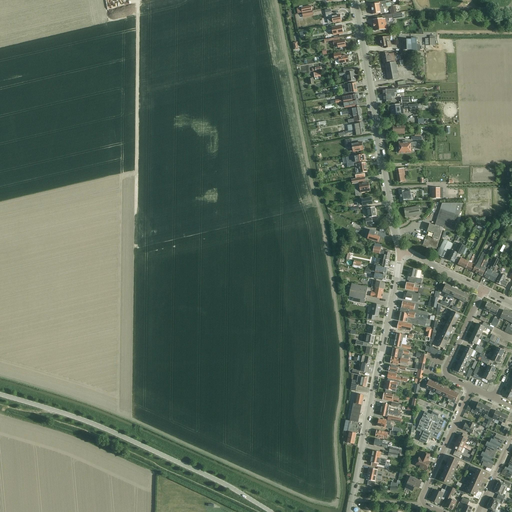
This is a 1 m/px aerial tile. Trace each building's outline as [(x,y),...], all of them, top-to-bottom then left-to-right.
[(376,8),(380,7),(383,7),(386,7),(391,6),(390,3),(386,3),(385,1),(374,3),(374,5),(371,5),(372,10),(376,9),(376,8)] [(376,9),(372,10),(373,15),(381,14),(380,10),(383,10),(383,7),(380,7),(376,8),(376,9)] [(341,21),(342,21),(341,18),(340,16),(337,16),(332,16),(331,10),(325,11),(327,18),(328,18),(328,20),(329,24),(333,23),(341,22),(341,21)] [(385,19),(393,18),(392,14),(382,16),(382,19),(374,20),(375,31),(387,30),(385,19)] [(344,32),(343,30),(343,29),(342,26),(341,23),(335,24),(336,27),(332,27),(332,28),(329,28),(329,31),(332,30),(333,35),(344,33),(344,32)] [(384,49),(392,47),(391,42),(393,41),(392,36),(380,39),(382,47),(384,47),(384,49)] [(333,39),(327,40),(327,43),(333,42),(333,43),(334,43),(334,45),(338,44),(339,48),(340,50),(342,50),(342,48),(346,47),(345,40),(341,41),(340,38),(333,39)] [(417,48),(416,38),(411,38),(411,39),(403,40),(403,50),(411,50),(411,52),(417,51),(417,48)] [(340,64),(349,62),(347,55),(342,56),(341,53),(334,54),(335,58),(335,61),(339,60),(340,64)] [(395,62),(393,53),(389,54),(388,54),(383,55),(385,63),(395,62)] [(388,80),(399,78),(396,63),(385,65),(388,80)] [(340,76),(345,76),(345,79),(347,78),(348,83),(355,81),(354,72),(352,72),(351,68),(343,70),(344,73),(339,73),(340,76)] [(347,90),(342,91),(343,95),(348,94),(350,93),(357,92),(356,84),(356,83),(348,84),(349,87),(346,88),(347,90)] [(344,102),(359,100),(358,94),(343,96),(343,99),(335,100),(336,103),(344,102)] [(395,97),(395,94),(383,95),(384,102),(392,101),(392,97),(395,97)] [(359,100),(344,102),(345,108),(355,107),(360,106),(359,100)] [(402,106),(402,104),(400,104),(400,105),(391,106),(392,116),(401,115),(401,114),(403,114),(402,106)] [(360,108),(350,110),(351,114),(353,114),(353,116),(361,115),(360,108)] [(362,121),(361,115),(353,116),(354,119),(348,120),(349,123),(362,121)] [(349,131),(364,129),(363,123),(354,124),(355,128),(351,129),(351,127),(348,128),(349,131)] [(363,149),(364,148),(364,147),(363,146),(362,143),(352,144),(351,140),(345,141),(347,148),(352,146),(353,152),(363,150),(363,149)] [(411,154),(411,148),(411,147),(418,147),(418,143),(411,143),(408,143),(408,142),(403,142),(403,143),(399,143),(399,148),(397,148),(397,153),(400,153),(400,154),(411,154)] [(354,163),(365,161),(364,155),(347,158),(348,167),(354,166),(354,163)] [(356,168),(355,168),(356,174),(366,172),(367,172),(365,163),(359,164),(359,165),(356,165),(356,168)] [(396,171),(397,174),(398,183),(406,181),(405,173),(404,169),(396,171)] [(359,179),(352,181),(353,184),(354,184),(356,196),(362,195),(361,193),(370,191),(369,183),(364,183),(363,179),(359,179)] [(401,192),(400,192),(401,201),(408,199),(410,199),(412,199),(411,193),(409,193),(409,190),(405,191),(405,189),(400,189),(401,192)] [(373,204),(372,197),(362,199),(359,200),(360,206),(363,205),(363,206),(373,204)] [(424,244),(437,248),(443,228),(453,232),(463,203),(442,203),(440,209),(435,225),(430,224),(424,244)] [(406,218),(420,215),(419,206),(404,209),(406,218)] [(367,211),(365,211),(366,214),(368,214),(368,216),(368,217),(371,217),(376,216),(375,207),(367,209),(367,211)] [(366,235),(365,238),(367,238),(371,240),(378,242),(380,237),(375,235),(376,232),(373,231),(368,229),(366,235)] [(443,244),(437,255),(444,258),(448,250),(450,251),(453,244),(445,240),(443,244)] [(452,250),(448,259),(454,262),(454,261),(457,262),(463,249),(465,246),(460,243),(455,252),(452,250)] [(371,246),(370,248),(372,248),(372,249),(373,250),(373,252),(380,254),(382,255),(381,259),(389,260),(391,253),(383,252),(380,251),(381,245),(375,244),(374,247),(371,246)] [(472,272),(477,274),(484,261),(487,255),(482,253),(476,265),(472,272)] [(484,261),(477,274),(483,276),(486,269),(485,269),(488,263),(486,262),(489,256),(487,255),(484,261)] [(461,258),(458,264),(466,268),(469,262),(470,260),(471,257),(469,256),(467,261),(461,258)] [(375,262),(375,265),(380,266),(388,267),(389,261),(389,260),(381,259),(379,258),(376,258),(375,262)] [(484,277),(489,280),(495,267),(496,267),(499,259),(495,258),(491,267),(492,267),(490,270),(488,270),(484,277)] [(354,260),(353,267),(355,268),(360,269),(361,262),(356,261),(354,260)] [(469,262),(466,268),(471,271),(474,265),(469,262)] [(374,265),(373,271),(378,272),(386,274),(388,267),(380,266),(375,265),(374,265)] [(496,267),(495,267),(489,280),(495,282),(498,275),(495,273),(498,268),(496,267)] [(410,268),(407,280),(409,281),(415,282),(421,284),(422,279),(420,278),(421,271),(417,270),(410,268)] [(371,271),(370,274),(374,275),(375,275),(374,278),(380,280),(385,281),(386,274),(378,272),(373,271),(372,271),(371,271)] [(500,273),(496,283),(501,285),(506,287),(508,282),(504,280),(506,276),(500,273)] [(354,297),(365,300),(367,294),(371,295),(371,296),(382,298),(385,283),(373,281),(371,288),(352,284),(349,296),(354,297)] [(415,282),(409,281),(408,283),(407,283),(406,289),(413,291),(418,292),(419,288),(414,288),(415,285),(414,284),(415,282)] [(446,285),(443,292),(448,294),(452,287),(446,285)] [(457,290),(452,287),(448,294),(454,297),(457,290)] [(454,297),(460,300),(463,293),(457,290),(454,297)] [(405,293),(404,299),(411,301),(417,302),(419,294),(418,294),(407,292),(407,294),(405,293)] [(460,300),(465,302),(469,295),(463,293),(460,300)] [(428,302),(427,306),(436,308),(438,298),(434,298),(434,297),(432,303),(428,302)] [(403,302),(402,308),(403,308),(403,310),(404,311),(428,316),(429,313),(414,309),(415,306),(416,307),(416,304),(403,302)] [(484,310),(490,312),(494,305),(488,302),(484,310)] [(378,317),(381,305),(374,304),(372,311),(371,311),(371,315),(368,314),(367,319),(375,320),(376,316),(378,317)] [(496,315),(499,308),(494,305),(490,312),(496,315)] [(399,315),(399,316),(400,317),(399,321),(430,328),(432,322),(433,317),(428,316),(404,311),(403,310),(402,312),(400,312),(399,315)] [(500,318),(506,320),(510,313),(504,310),(500,318)] [(460,314),(453,311),(450,317),(457,320),(460,314)] [(454,326),(457,320),(450,317),(447,323),(454,326)] [(399,322),(397,329),(405,330),(411,331),(412,325),(406,324),(399,322)] [(452,331),(454,326),(447,323),(445,328),(452,331)] [(482,326),(478,324),(475,330),(482,333),(484,330),(486,331),(487,328),(492,331),(493,328),(483,323),(482,326)] [(375,335),(377,327),(372,326),(371,329),(369,329),(368,333),(375,335)] [(449,337),(452,331),(445,328),(442,334),(449,337)] [(475,330),(472,335),(479,339),(482,333),(475,330)] [(397,333),(395,340),(402,341),(403,337),(407,338),(407,335),(404,335),(397,333)] [(442,334),(439,339),(446,343),(449,337),(442,334)] [(358,341),(357,345),(361,346),(365,347),(372,348),(375,336),(367,335),(366,342),(358,341)] [(476,345),(479,339),(472,335),(469,341),(476,345)] [(443,348),(446,343),(439,339),(437,345),(443,348)] [(395,340),(394,346),(404,348),(410,349),(410,346),(405,345),(402,344),(402,341),(395,340)] [(363,354),(372,355),(373,349),(372,348),(365,347),(361,346),(360,347),(364,348),(363,354)] [(474,350),(466,347),(464,353),(471,356),(474,350)] [(501,357),(504,351),(497,347),(495,350),(493,350),(492,352),(501,357)] [(392,350),(392,353),(393,354),(392,357),(399,358),(400,358),(409,360),(409,357),(402,355),(403,352),(404,352),(403,354),(409,355),(409,352),(393,349),(393,350),(392,350)] [(491,359),(499,363),(501,357),(492,352),(491,355),(493,356),(491,359)] [(416,353),(415,357),(418,358),(420,358),(419,362),(424,363),(426,355),(419,353),(416,353)] [(461,358),(468,362),(471,356),(464,353),(461,358)] [(359,362),(363,363),(370,364),(371,358),(364,356),(360,355),(359,362)] [(465,368),(468,362),(461,358),(458,364),(465,368)] [(370,364),(363,363),(361,371),(368,373),(370,364)] [(458,364),(455,370),(457,371),(463,373),(464,371),(466,372),(468,369),(465,368),(458,364)] [(478,364),(476,371),(484,374),(486,367),(478,364)] [(493,375),(496,369),(488,365),(486,372),(493,375)] [(486,372),(483,377),(490,381),(493,375),(486,372)] [(389,373),(388,378),(402,381),(402,378),(396,377),(397,374),(389,373)] [(365,387),(367,378),(360,376),(358,376),(356,382),(358,383),(358,386),(365,387)] [(426,388),(431,390),(434,382),(429,380),(428,383),(425,382),(422,388),(425,389),(426,388)] [(398,385),(398,383),(394,382),(387,381),(385,389),(392,391),(396,392),(397,385),(398,385)] [(434,382),(431,390),(436,392),(439,385),(434,382)] [(436,392),(441,395),(444,387),(439,385),(436,392)] [(441,395),(445,397),(449,389),(444,387),(441,395)] [(449,389),(445,397),(449,398),(448,401),(449,402),(450,399),(454,391),(449,389)] [(454,391),(450,399),(455,401),(455,403),(457,405),(460,399),(457,397),(459,394),(454,391)] [(399,399),(397,399),(392,398),(393,395),(384,393),(383,400),(396,403),(398,403),(399,399)] [(350,421),(358,422),(364,395),(358,394),(356,403),(354,402),(350,421)] [(478,411),(481,413),(485,405),(479,403),(478,405),(475,404),(471,412),(476,414),(478,411)] [(382,404),(381,409),(398,413),(398,410),(389,408),(389,405),(382,404)] [(483,418),(489,420),(491,415),(488,413),(491,408),(485,405),(481,413),(485,414),(483,418)] [(431,440),(432,437),(436,439),(439,432),(441,430),(442,427),(445,421),(438,418),(440,414),(433,411),(432,415),(425,412),(422,418),(420,421),(419,424),(416,430),(421,432),(420,435),(422,436),(420,440),(426,444),(428,439),(431,440)] [(489,420),(487,424),(489,425),(491,421),(494,422),(495,419),(499,421),(502,413),(496,411),(494,416),(491,415),(489,420)] [(506,420),(508,416),(502,413),(499,421),(502,422),(501,426),(509,429),(511,423),(506,420)] [(378,426),(391,429),(392,425),(390,425),(391,422),(379,420),(378,426)] [(350,432),(347,443),(354,444),(358,422),(350,421),(348,432),(350,432)] [(478,429),(479,426),(473,423),(472,426),(466,423),(463,429),(472,434),(475,427),(478,429)] [(387,439),(388,433),(377,430),(376,437),(387,439)] [(460,435),(458,440),(466,443),(466,441),(469,442),(471,437),(469,436),(463,433),(462,436),(460,435)] [(487,442),(500,447),(502,444),(503,444),(504,441),(495,437),(493,440),(492,439),(490,443),(487,442)] [(387,449),(388,445),(382,443),(382,441),(375,439),(374,445),(381,446),(381,447),(387,449)] [(458,440),(456,444),(463,448),(466,443),(458,440)] [(487,447),(486,450),(495,454),(497,451),(496,450),(497,447),(500,448),(500,447),(487,442),(486,446),(487,447)] [(454,453),(461,455),(462,453),(461,453),(463,448),(456,444),(454,449),(455,450),(454,453)] [(373,450),(372,456),(385,459),(387,459),(387,456),(380,454),(381,452),(373,450)] [(483,452),(481,456),(493,462),(494,461),(491,460),(493,457),(494,457),(495,454),(486,450),(484,453),(483,452)] [(419,457),(416,465),(427,470),(430,462),(428,461),(431,455),(424,452),(421,458),(419,457)] [(372,456),(371,462),(371,466),(377,468),(377,464),(385,466),(387,459),(385,459),(372,456)] [(449,462),(459,467),(460,465),(458,464),(460,460),(451,456),(448,461),(449,461),(449,462)] [(482,465),(491,469),(493,466),(492,465),(493,462),(481,456),(483,457),(482,461),(483,462),(482,465)] [(443,465),(442,467),(454,472),(456,468),(458,469),(459,467),(449,462),(447,467),(443,465)] [(444,474),(454,479),(454,477),(453,476),(454,472),(442,467),(442,468),(445,470),(444,474)] [(501,474),(511,478),(511,474),(511,469),(506,467),(504,471),(503,471),(501,474)] [(369,468),(368,474),(382,477),(382,474),(377,473),(377,470),(369,468)] [(474,471),(473,473),(483,478),(483,477),(484,477),(486,472),(477,468),(475,472),(474,471)] [(481,482),(483,478),(473,473),(472,475),(473,476),(472,480),(484,485),(484,484),(481,482)] [(382,477),(368,474),(367,480),(368,480),(367,485),(374,485),(376,479),(381,480),(382,477)] [(453,481),(454,479),(444,474),(443,475),(442,475),(440,480),(449,484),(451,480),(453,481)] [(419,488),(422,482),(413,478),(413,479),(410,477),(405,488),(412,491),(414,486),(419,488)] [(483,487),(484,485),(472,480),(470,484),(468,483),(467,485),(477,489),(479,485),(483,487)] [(498,481),(496,486),(505,491),(506,487),(508,488),(509,488),(511,484),(504,481),(503,483),(498,481)] [(435,490),(431,500),(439,504),(443,495),(446,497),(448,491),(450,487),(447,485),(445,490),(442,489),(441,492),(435,490)] [(477,489),(467,485),(466,487),(468,488),(466,492),(476,496),(478,491),(477,491),(477,489)] [(498,494),(497,497),(504,500),(506,496),(505,495),(503,494),(505,491),(496,486),(493,492),(498,494)] [(450,498),(453,493),(454,494),(456,489),(450,487),(445,498),(448,499),(445,506),(452,510),(456,501),(450,498)] [(491,497),(489,502),(498,506),(499,503),(501,504),(502,504),(504,500),(497,497),(496,499),(491,497)] [(470,511),(473,507),(467,505),(469,501),(463,498),(461,502),(466,504),(462,511),(470,511)] [(496,509),(498,506),(489,502),(486,508),(492,510),(490,511),(498,511),(499,511),(496,509)]
